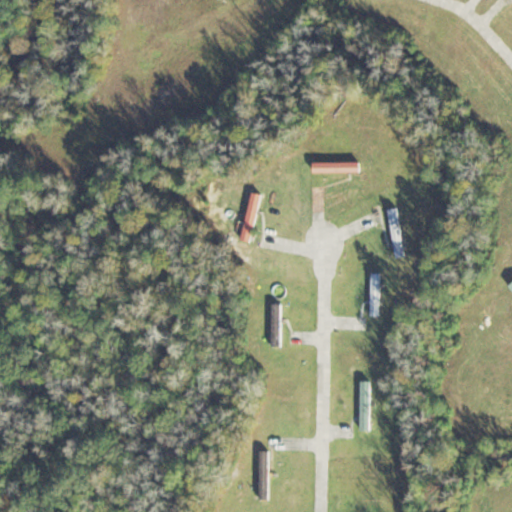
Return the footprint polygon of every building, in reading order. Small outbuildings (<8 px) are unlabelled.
[(318,160),(318,171),(367,171),(367,160),(318,160)] [(248,239),(258,241),(267,192),(257,190),(248,239)] [(400,257),(410,255),(403,207),(393,208),(400,257)] [(385,272),(375,272),(375,315),(385,315),(385,272)] [(276,304),(276,345),(287,345),(287,304),(276,304)] [(377,380),(364,380),(364,429),(377,429),(377,380)] [(274,450),(264,450),(264,498),(274,498),(274,450)]
